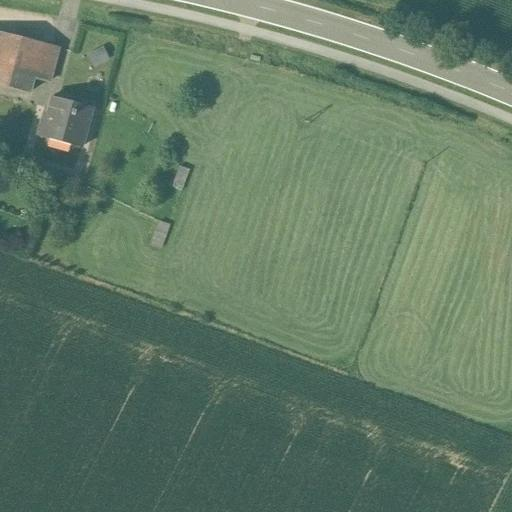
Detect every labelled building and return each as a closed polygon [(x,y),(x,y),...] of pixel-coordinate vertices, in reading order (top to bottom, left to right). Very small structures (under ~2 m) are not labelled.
[(40,43),(0,32),(0,84),(27,92),(33,67),(40,43)] [(57,47),(40,43),(33,67),(50,72),(57,47)] [(50,72),(33,67),(30,80),(47,84),(50,72)] [(93,109),(53,97),(45,122),(43,121),(38,138),(80,150),(93,109)] [(179,167),(171,188),(180,192),(188,170),(179,167)] [(159,222),(150,245),(160,249),(168,226),(159,222)]
